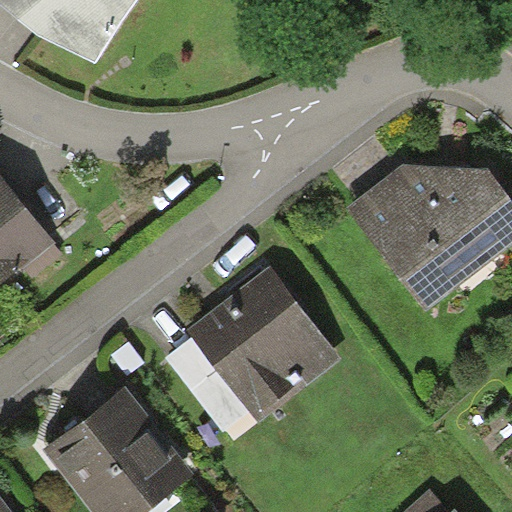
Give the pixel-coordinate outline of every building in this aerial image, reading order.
[(138,0),(0,0),(0,1),(93,67),(138,0)] [(511,204),(481,161),(397,160),(349,199),(426,299),(511,228),(511,204)] [(0,265),(41,234),(0,182),(0,265)] [(331,352),(265,267),(189,325),(254,410),(331,352)] [(129,511),(183,472),(118,385),(43,440),(96,511),(129,511)]
